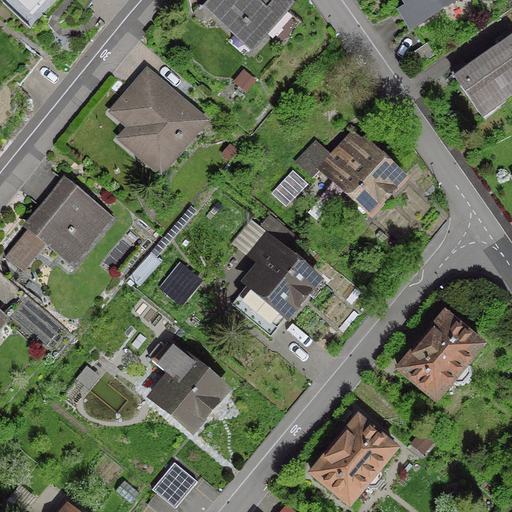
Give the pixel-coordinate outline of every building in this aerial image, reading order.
[(258,35),(285,5),(279,0),(201,0),(199,2),(235,35),(245,24),(258,35)] [(403,0),(407,6),(398,11),(409,28),(454,0),(403,0)] [(511,38),(511,39),(482,59),(508,96),(511,93),(511,38)] [(508,96),(482,59),(453,80),(476,112),(488,103),(492,108),(508,96)] [(158,173),(200,123),(145,75),(112,113),(146,143),(137,154),(158,173)] [(318,170),(367,215),(400,180),(355,137),(338,156),(334,153),(329,158),(313,143),(293,164),(310,179),(318,170)] [(272,200),(279,205),(300,179),(293,174),(272,200)] [(26,230),(70,266),(108,220),(62,182),(61,183),(62,185),(42,210),(40,208),(39,210),(41,211),(26,230)] [(262,229),(284,247),(291,238),(269,220),(262,229)] [(229,306),(268,338),(315,281),(263,238),(250,253),(264,265),(229,306)] [(163,290),(179,303),(195,283),(179,270),(163,290)] [(141,314),(134,322),(147,331),(153,323),(141,314)] [(442,316),(396,371),(434,403),(450,383),(454,386),(461,386),(468,376),(468,370),(464,366),(480,347),(442,316)] [(152,400),(190,432),(223,392),(164,343),(149,361),(170,378),(152,400)] [(356,419),(309,475),(347,506),(363,487),(367,490),(374,489),(382,480),(381,473),(377,470),(393,451),(356,419)] [(163,484),(155,495),(175,511),(183,501),(163,484)] [(174,511),(154,495),(146,506),(153,511),(174,511)]
